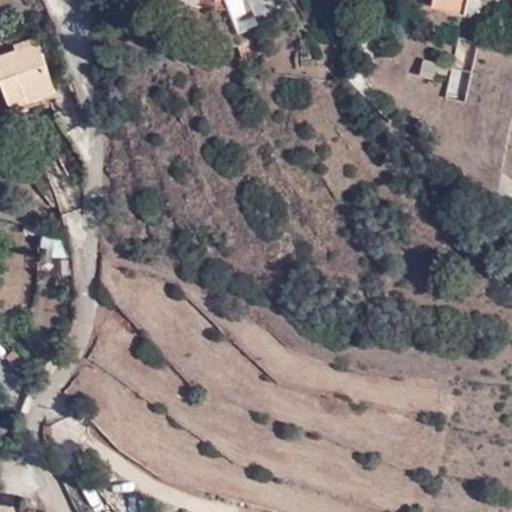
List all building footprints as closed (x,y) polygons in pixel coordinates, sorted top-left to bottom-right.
[(0,0),(0,17),(5,19),(10,0),(0,0)] [(465,13),(468,0),(436,0),(435,6),(465,13)] [(269,37),(265,24),(238,36),(243,48),(269,37)] [(479,41),(461,37),(448,96),(465,100),(479,41)] [(25,96),(54,85),(38,43),(0,55),(0,78),(9,107),(27,101),(25,96)] [(438,72),(439,63),(425,60),(422,75),(436,78),(438,72)] [(449,66),(439,63),(438,72),(447,74),(449,66)] [(56,91),(54,85),(25,96),(27,101),(28,103),(56,91)] [(415,123),(421,129),(426,123),(421,118),(415,123)]
